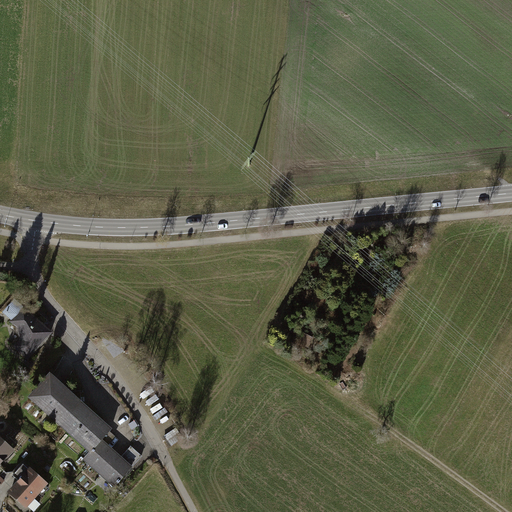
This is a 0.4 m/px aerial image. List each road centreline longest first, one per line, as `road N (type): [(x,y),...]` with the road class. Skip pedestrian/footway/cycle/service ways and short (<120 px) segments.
road 1 (secondary): [(511,194),(150,228),(37,223)]
road 2 (track): [(194,511),(119,383),(45,297),(33,271)]
road 3 (track): [(267,350),(501,511)]
